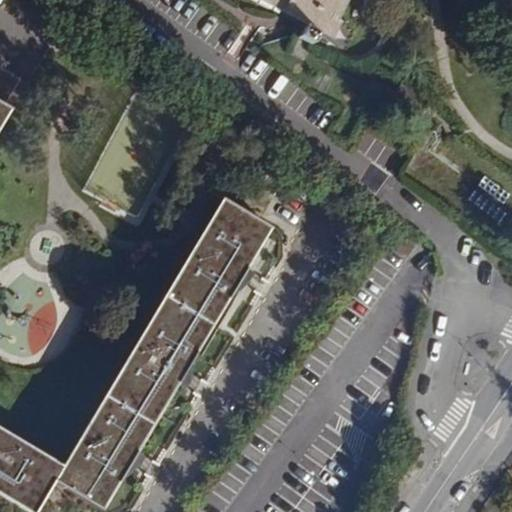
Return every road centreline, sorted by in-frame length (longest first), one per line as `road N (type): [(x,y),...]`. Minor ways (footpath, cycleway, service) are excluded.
road 1 (residential): [(147,511),(326,217)]
road 2 (residential): [(377,185),(124,0)]
road 3 (tertiary): [(511,396),(432,511)]
